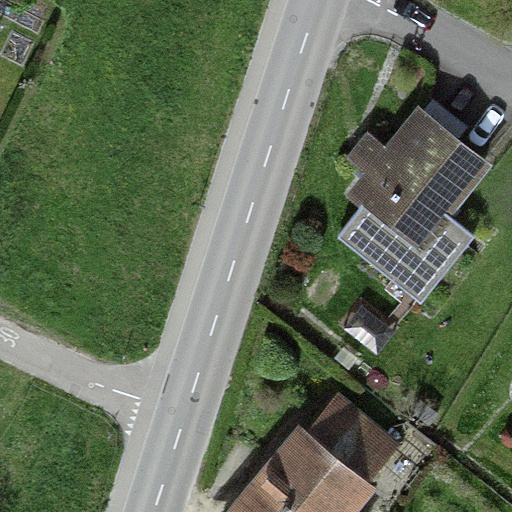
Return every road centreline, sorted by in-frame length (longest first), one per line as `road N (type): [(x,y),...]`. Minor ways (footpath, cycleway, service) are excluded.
road 1 (tertiary): [(184,418),(322,0)]
road 2 (residential): [(0,338),(145,409),(184,418)]
road 3 (residential): [(511,83),(368,0)]
